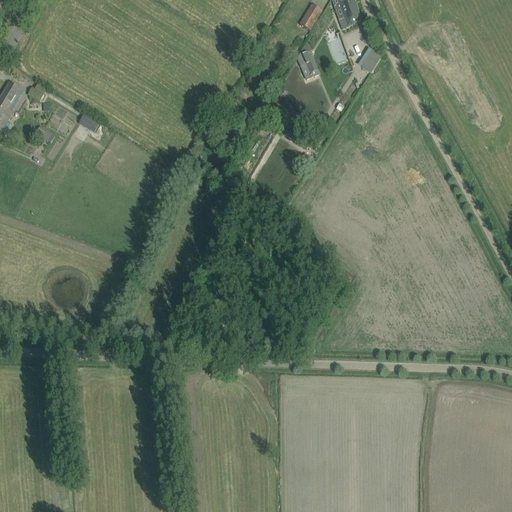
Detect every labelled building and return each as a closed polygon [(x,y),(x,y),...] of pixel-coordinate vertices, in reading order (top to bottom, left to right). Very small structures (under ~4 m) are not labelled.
[(292,0),(286,9),(300,20),(314,0),(292,0)] [(361,22),(353,0),(337,0),(345,20),(339,22),(343,31),(348,29),(361,22)] [(317,21),(324,11),(319,7),(312,17),(317,21)] [(306,15),(300,26),(310,32),(317,22),(306,15)] [(344,37),(330,39),(333,61),(347,59),(344,37)] [(373,51),(363,68),(374,75),(384,57),(373,51)] [(311,53),(303,56),(311,76),(319,73),(311,53)] [(9,110),(15,100),(21,91),(10,84),(0,100),(0,104),(14,113),(9,110)] [(39,103),(43,96),(33,90),(28,96),(39,103)] [(0,130),(2,132),(14,113),(0,104),(0,130)] [(99,124),(85,116),(79,125),(94,134),(99,124)]
